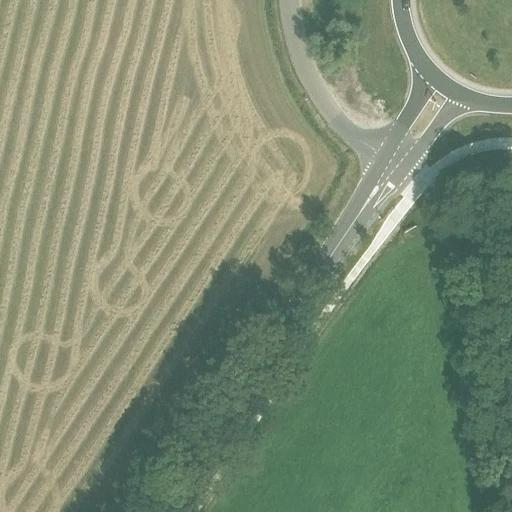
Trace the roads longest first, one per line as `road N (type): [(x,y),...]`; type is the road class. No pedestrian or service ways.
road 1 (tertiary): [(164,511),(392,167)]
road 2 (unclassified): [(392,167),(339,123),(316,90),(298,51),(290,0)]
